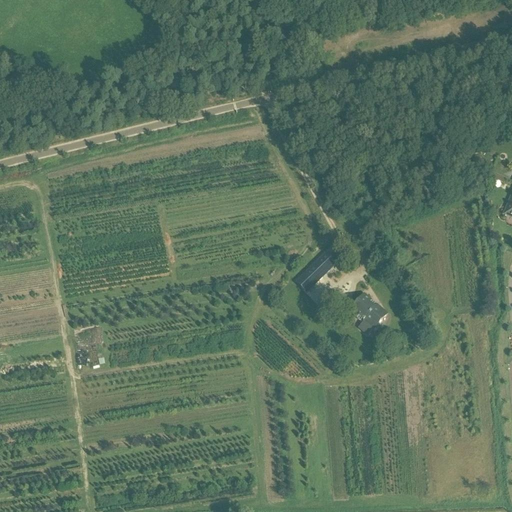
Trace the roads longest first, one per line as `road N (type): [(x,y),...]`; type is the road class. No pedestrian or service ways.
road 1 (unclassified): [(0,165),(511,36)]
road 2 (track): [(263,97),(354,265)]
